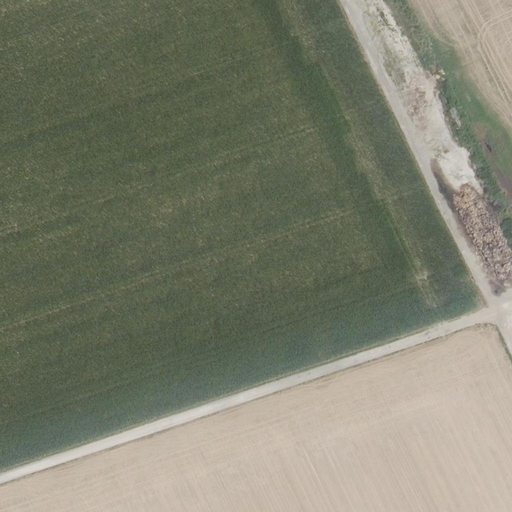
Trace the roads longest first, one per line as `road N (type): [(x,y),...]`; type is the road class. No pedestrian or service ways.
road 1 (track): [(0,483),(497,314)]
road 2 (track): [(343,0),(497,314)]
